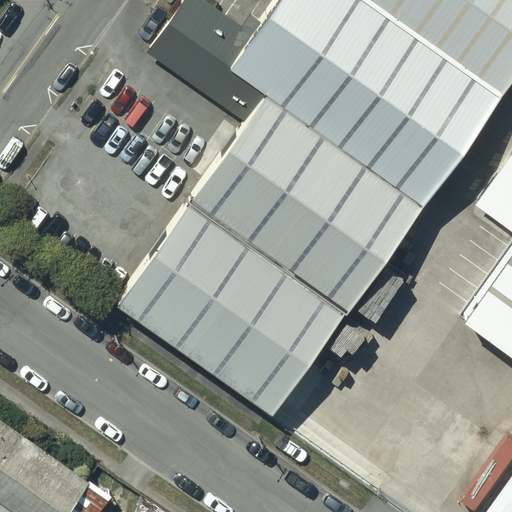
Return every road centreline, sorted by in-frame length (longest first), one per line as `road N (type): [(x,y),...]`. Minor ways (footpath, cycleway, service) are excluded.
road 1 (unclassified): [(0,311),(279,511)]
road 2 (unclassified): [(0,105),(75,0)]
